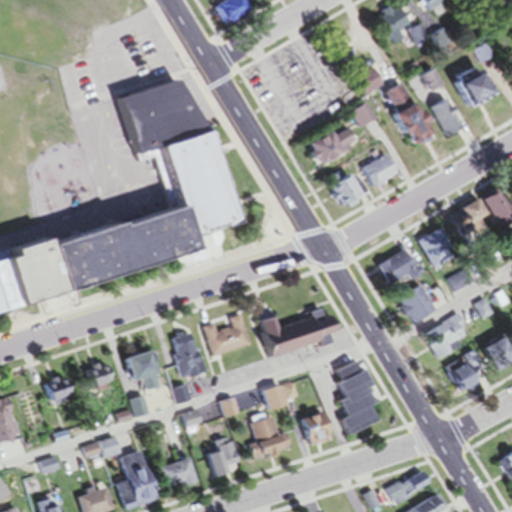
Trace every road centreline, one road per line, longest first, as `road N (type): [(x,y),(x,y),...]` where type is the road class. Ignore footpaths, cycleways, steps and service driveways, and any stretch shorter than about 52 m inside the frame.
road 1 (primary): [(481,511),(169,0)]
road 2 (residential): [(0,350),(318,246)]
road 3 (residential): [(215,511),(437,440)]
road 4 (residential): [(323,254),(511,142)]
road 5 (residential): [(209,66),(323,0)]
